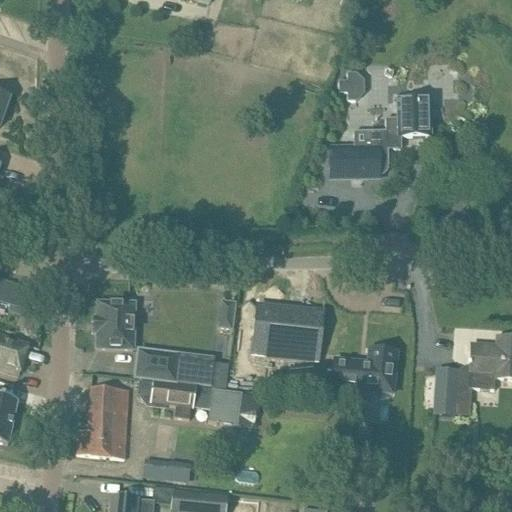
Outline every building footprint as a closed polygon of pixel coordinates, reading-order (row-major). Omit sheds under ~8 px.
[(355,104),(363,96),(363,84),(355,77),(346,77),(346,85),(338,85),(338,97),(346,96),(346,104),(355,104)] [(0,125),(9,100),(0,97),(0,125)] [(429,141),(428,101),(398,101),(398,121),(385,121),(385,133),(353,134),(353,151),(329,151),(330,182),(378,181),(378,177),(383,176),(386,173),(387,169),(386,151),(395,151),(398,149),(398,147),(409,146),(409,141),(429,141)] [(0,305),(10,308),(17,288),(0,283),(0,305)] [(219,301),(218,331),(235,332),(236,302),(219,301)] [(133,306),(97,305),(96,351),(132,352),(133,306)] [(256,312),(251,358),(318,365),(322,319),(256,312)] [(0,372),(18,378),(27,349),(0,339),(0,372)] [(486,349),(470,348),(469,365),(467,365),(467,372),(468,372),(468,375),(460,374),(459,391),(493,393),(494,379),(495,379),(511,380),(511,340),(496,339),(496,351),(486,351),(486,349)] [(333,362),(331,390),(392,396),(396,354),(369,351),(367,366),(333,362)] [(138,353),(135,380),(174,385),(208,389),(210,389),(213,364),(213,362),(178,358),(138,353)] [(459,391),(460,374),(436,372),(433,417),(457,419),(459,391)] [(152,384),(150,405),(167,407),(175,408),(174,421),(189,423),(190,410),(192,411),(193,411),(209,413),(207,425),(256,431),(260,399),(241,397),(241,395),(226,393),(225,393),(208,391),(196,389),(152,384)] [(123,392),(90,390),(87,434),(78,433),(77,458),(123,461),(126,416),(121,416),(123,392)] [(0,445),(7,447),(17,403),(0,399),(0,445)] [(144,464),(143,482),(172,484),(188,486),(190,468),(144,464)] [(112,501),(111,511),(152,511),(153,506),(170,507),(169,511),(224,511),(226,497),(187,494),(172,493),(171,494),(151,492),(150,504),(112,501)] [(511,511),(511,496),(450,493),(448,511),(511,511)]
